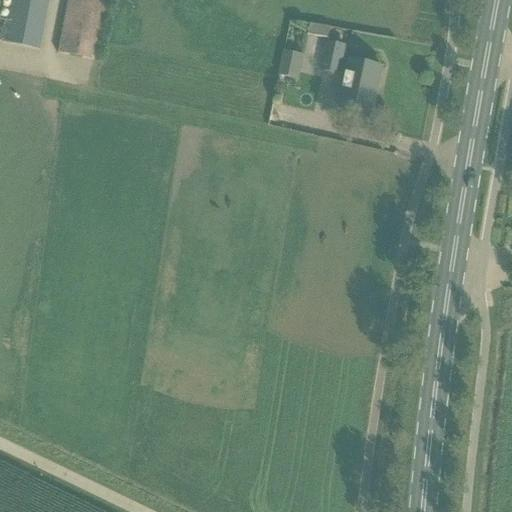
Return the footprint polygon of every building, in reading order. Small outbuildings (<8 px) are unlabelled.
[(0,0),(0,42),(39,50),(48,0),(9,0),(5,23),(0,21),(0,0)] [(94,62),(105,0),(66,0),(56,54),(94,62)] [(308,36),(328,39),(330,28),(309,25),(308,36)] [(344,47),(325,43),(319,71),(346,76),(340,106),(371,113),(381,69),(342,60),(344,47)] [(297,80),(301,55),(282,52),(278,77),(297,80)]
